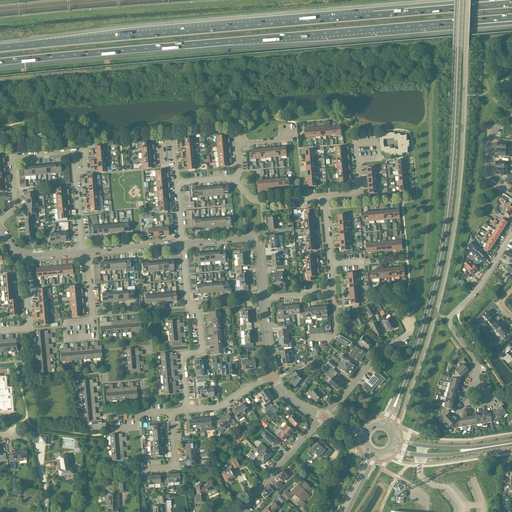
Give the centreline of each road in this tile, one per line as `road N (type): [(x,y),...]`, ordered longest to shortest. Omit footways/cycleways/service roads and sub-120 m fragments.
road 1 (motorway): [(511,3),(0,48)]
road 2 (motorway): [(0,61),(511,17)]
road 3 (secondary): [(385,427),(422,335),(450,203),(459,0)]
road 4 (residential): [(187,410),(183,355),(203,344),(197,308),(185,303),(180,244)]
road 5 (residential): [(474,375),(476,364),(447,320),(511,232)]
road 6 (residential): [(323,417),(366,365),(406,334),(410,316)]
road 7 (residential): [(180,244),(251,239),(259,248),(263,297)]
road 8 (residential): [(71,154),(11,160),(15,207),(0,220)]
road 9 (residential): [(243,508),(323,417)]
